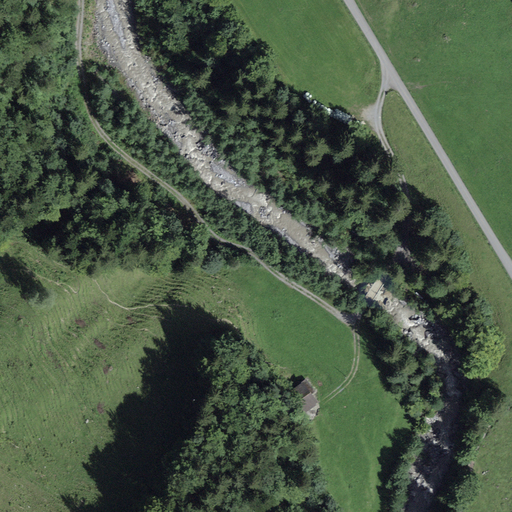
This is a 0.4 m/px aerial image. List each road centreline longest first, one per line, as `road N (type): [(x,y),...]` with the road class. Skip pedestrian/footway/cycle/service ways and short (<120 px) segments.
road 1 (track): [(382,57),(378,128),(407,197),(405,253),(357,315),(341,316),(199,228),(182,202),(100,134),(78,57),(81,0)]
road 2 (unclassified): [(348,0),(511,270)]
